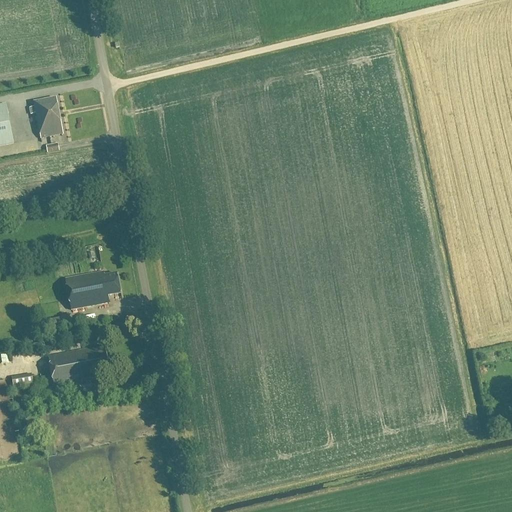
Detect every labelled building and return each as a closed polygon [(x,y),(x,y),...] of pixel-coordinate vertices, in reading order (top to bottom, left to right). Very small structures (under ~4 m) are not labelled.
[(56,99),(33,103),(41,140),(63,135),(56,99)] [(0,147),(13,145),(5,105),(0,105),(0,147)] [(47,155),(59,152),(58,144),(46,146),(47,155)] [(65,280),(71,312),(109,304),(108,297),(120,294),(117,274),(104,277),(104,273),(65,280)] [(99,354),(98,348),(48,358),(54,389),(90,382),(89,379),(97,378),(96,375),(108,372),(104,353),(99,354)]
